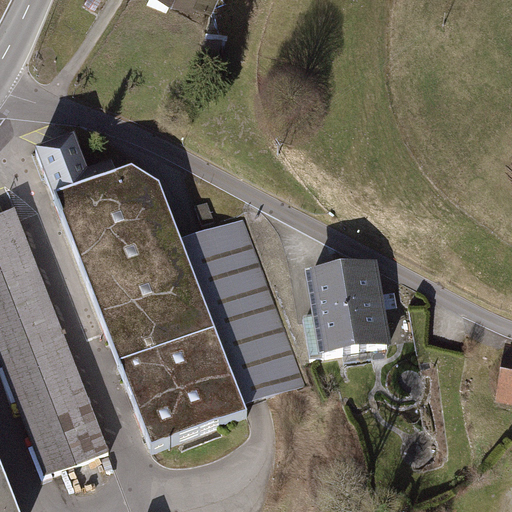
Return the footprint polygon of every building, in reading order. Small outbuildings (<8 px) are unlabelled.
[(183,0),(212,13),(217,0),(183,0)] [(221,38),(207,36),(203,62),(217,64),(221,38)] [(160,189),(132,173),(116,179),(111,167),(88,175),(75,141),(36,156),(151,456),(247,419),(243,409),(255,404),(305,385),(242,222),(194,240),(182,245),(160,189)] [(195,209),(202,228),(215,223),(207,204),(195,209)] [(0,340),(53,478),(109,457),(15,212),(0,217),(0,340)] [(388,350),(374,269),(309,280),(316,321),(303,323),(310,363),(388,350)] [(511,401),(511,358),(506,357),(498,399),(511,401)] [(0,511),(15,511),(0,472),(0,511)]
